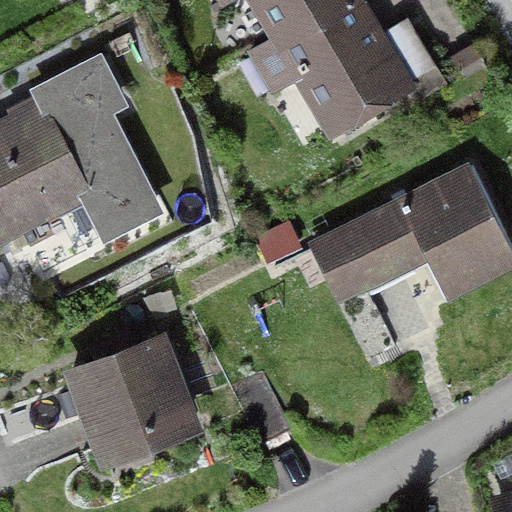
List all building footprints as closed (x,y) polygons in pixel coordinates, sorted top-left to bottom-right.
[(334,127),(405,86),(371,29),(354,0),(261,0),(282,34),(254,50),(275,87),(301,72),(334,127)] [(452,51),(464,74),(489,60),(477,38),(452,51)] [(107,232),(156,207),(107,109),(120,102),(99,60),(35,92),(41,106),(44,112),(52,108),(88,182),(83,184),(89,196),(107,232)] [(0,133),(0,134),(0,239),(89,196),(83,184),(88,182),(52,108),(44,112),(41,106),(0,126),(0,133)] [(424,254),(443,294),(511,260),(511,243),(474,166),(339,232),(364,283),(424,254)] [(300,243),(288,217),(255,232),(267,258),(300,243)] [(160,338),(77,369),(106,449),(189,419),(160,338)] [(227,385),(258,445),(292,428),(261,367),(227,385)] [(494,511),(511,511),(511,484),(489,491),(494,511)]
